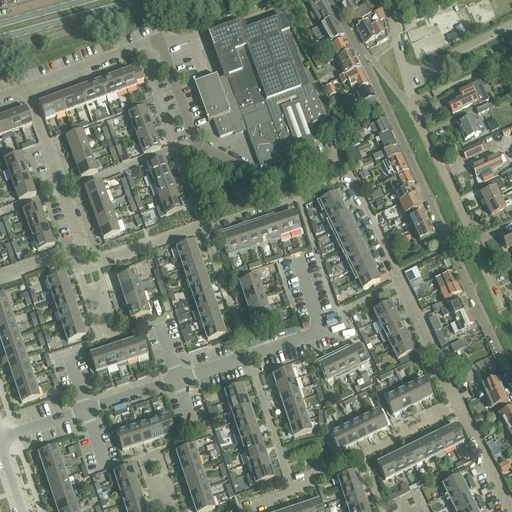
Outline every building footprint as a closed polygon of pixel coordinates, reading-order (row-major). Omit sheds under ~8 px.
[(324,3),(322,0),(310,0),(307,1),(312,10),(324,3)] [(352,0),(341,0),(339,1),(338,2),(347,19),(350,17),(354,24),(371,16),(366,7),(356,12),(354,7),(356,5),(354,0),(353,1),(352,0)] [(406,12),(433,0),(401,0),(406,12)] [(333,19),(324,3),(312,10),(319,22),(321,26),(333,19)] [(289,8),(284,11),(289,21),(292,19),(294,18),(289,8)] [(366,25),(357,29),(356,30),(365,47),(374,42),(376,47),(388,41),(381,13),(365,22),(366,25)] [(246,25),(213,37),(212,37),(225,74),(216,78),(216,77),(194,85),(208,123),(213,122),(219,139),(230,135),(231,137),(246,132),(260,170),(282,162),(279,154),(295,148),(295,150),(315,143),(309,126),(324,121),(311,85),(308,86),(283,18),(248,31),(246,25)] [(343,37),(333,19),(321,26),(316,29),(322,40),(326,37),(330,44),(343,37)] [(352,54),(345,41),(329,49),(335,62),(337,61),(352,54)] [(356,62),(352,54),(337,61),(341,69),(356,62)] [(359,69),(356,62),(341,69),(344,74),(341,76),(342,78),(359,69)] [(144,82),(139,68),(120,75),(126,91),(137,88),(135,85),(144,82)] [(368,86),(359,69),(342,78),(340,79),(343,85),(349,82),(349,83),(348,84),(349,87),(351,87),(354,93),(368,86)] [(126,91),(120,75),(110,78),(116,95),(126,91)] [(116,95),(110,78),(100,82),(106,99),(116,95)] [(322,87),(331,82),(328,78),(323,81),(322,78),(318,80),(322,87)] [(461,99),(447,105),(452,116),(473,107),(474,109),(475,108),(486,103),(488,102),(482,88),(484,87),(481,81),(458,92),(461,99)] [(106,99),(100,82),(89,86),(96,103),(106,99)] [(96,103),(89,86),(79,90),(85,106),(96,103)] [(85,106),(79,90),(69,93),(75,110),(85,106)] [(361,105),(374,99),(370,91),(357,97),(361,105)] [(75,110),(69,93),(59,97),(65,114),(75,110)] [(150,95),(144,97),(146,101),(147,105),(153,103),(150,95)] [(65,114),(59,97),(49,101),(55,118),(65,114)] [(55,118),(49,101),(38,105),(45,121),(55,118)] [(486,103),(475,108),(479,116),(489,111),(486,103)] [(32,126),(26,109),(15,113),(21,130),(32,126)] [(149,120),(145,109),(128,115),(132,126),(149,120)] [(21,130),(15,113),(5,117),(11,134),(21,130)] [(11,134),(5,117),(0,118),(0,134),(1,137),(11,134)] [(473,119),(457,126),(465,142),(481,135),(473,119)] [(149,120),(132,126),(136,136),(152,130),(149,120)] [(385,120),(370,127),(376,139),(379,138),(390,133),(390,132),(385,120)] [(152,130),(136,136),(139,146),(156,140),(152,130)] [(86,143),(82,132),(65,139),(69,149),(86,143)] [(359,132),(348,137),(351,144),(358,142),(363,139),(359,132)] [(396,147),(390,133),(379,138),(385,152),(396,147)] [(156,140),(139,146),(143,157),(160,151),(156,140)] [(90,153),(86,143),(69,149),(73,159),(90,153)] [(371,150),(368,144),(357,149),(360,156),(371,150)] [(483,154),(479,145),(462,153),(466,161),(483,154)] [(396,147),(385,152),(374,157),(376,161),(386,156),(388,162),(400,156),(396,147)] [(124,159),(120,160),(122,164),(130,162),(126,152),(122,153),(124,159)] [(90,153),(73,159),(77,169),(93,163),(90,153)] [(24,166),(20,155),(4,161),(8,172),(24,166)] [(400,156),(388,162),(383,164),(388,176),(390,175),(393,180),(408,173),(400,156)] [(472,169),(476,179),(481,177),(484,184),(498,178),(497,174),(492,177),(490,173),(503,167),(498,157),(472,169)] [(147,166),(151,177),(167,171),(163,160),(147,166)] [(93,163),(77,169),(81,180),(97,174),(93,163)] [(28,176),(24,166),(8,172),(11,182),(28,176)] [(167,171),(151,177),(146,179),(149,189),(154,187),(171,181),(167,171)] [(393,180),(389,182),(394,193),(411,185),(413,184),(412,181),(408,173),(393,180)] [(32,186),(28,176),(11,182),(15,192),(32,186)] [(490,191),(480,195),(485,206),(500,199),(503,198),(500,192),(505,190),(500,180),(487,185),(490,191)] [(171,181),(154,187),(158,197),(175,191),(171,181)] [(84,189),(88,200),(105,194),(101,183),(84,189)] [(32,186),(15,192),(19,203),(35,196),(32,186)] [(417,198),(412,188),(396,195),(400,205),(417,198)] [(175,191),(158,197),(162,207),(178,201),(175,191)] [(383,197),(380,191),(370,196),(373,201),(383,197)] [(109,192),(105,194),(88,200),(92,210),(108,204),(113,202),(109,192)] [(336,194),(319,203),(324,213),(341,205),(336,194)] [(421,208),(417,198),(400,205),(395,207),(398,213),(403,211),(405,215),(421,208)] [(500,199),(485,206),(491,217),(511,207),(511,204),(511,202),(503,205),(500,199)] [(376,203),(375,203),(378,209),(379,208),(384,206),(382,200),(376,203)] [(162,207),(156,209),(160,220),(182,212),(178,201),(162,207)] [(108,204),(92,210),(95,220),(112,214),(108,204)] [(341,205),(324,213),(329,223),(346,214),(341,205)] [(22,212),(26,223),(43,216),(39,206),(22,212)] [(398,213),(395,207),(384,213),(387,219),(398,213)] [(294,213),(283,217),(290,235),(300,231),(294,213)] [(409,220),(414,231),(429,225),(423,213),(409,220)] [(112,214),(95,220),(99,230),(116,224),(112,214)] [(346,214),(329,223),(334,232),(351,224),(346,214)] [(43,216),(26,223),(30,233),(47,227),(43,216)] [(283,217),(273,220),(279,238),(290,235),(283,217)] [(273,220),(263,224),(269,242),(279,238),(273,220)] [(116,224),(99,230),(103,241),(120,235),(116,224)] [(263,224),(253,227),(259,245),(269,242),(263,224)] [(351,224),(334,232),(339,242),(356,234),(351,224)] [(429,225),(414,231),(420,243),(434,237),(429,225)] [(47,227),(30,233),(34,243),(50,237),(47,227)] [(253,227),(243,231),(249,249),(259,245),(253,227)] [(243,231),(232,234),(238,252),(249,249),(243,231)] [(506,249),(506,250),(511,247),(511,231),(500,237),(503,244),(502,246),(503,249),(506,249)] [(400,232),(391,236),(393,240),(402,236),(400,232)] [(232,234),(222,238),(228,256),(238,252),(232,234)] [(356,234),(339,242),(343,252),(360,244),(356,234)] [(407,235),(396,241),(399,247),(410,242),(407,235)] [(50,237),(34,243),(38,253),(54,247),(50,237)] [(176,250),(180,260),(198,254),(194,244),(176,250)] [(360,244),(343,252),(348,262),(365,253),(360,244)] [(365,253),(348,262),(353,271),(370,263),(365,253)] [(198,254),(180,260),(183,270),(201,265),(198,254)] [(370,263),(353,271),(358,281),(375,273),(370,263)] [(201,265),(183,270),(187,281),(205,275),(201,265)] [(117,279),(121,290),(139,284),(135,273),(117,279)] [(375,273),(358,281),(362,291),(379,282),(375,273)] [(457,284),(452,274),(435,281),(439,291),(457,284)] [(205,275),(187,281),(190,291),(208,285),(205,275)] [(47,282),(50,293),(68,287),(65,276),(47,282)] [(239,284),(243,295),(261,289),(257,278),(239,284)] [(139,284),(121,290),(124,300),(142,294),(139,284)] [(461,294),(457,284),(439,291),(446,307),(456,303),(454,297),(461,294)] [(208,285),(190,291),(194,301),(211,295),(208,285)] [(423,296),(430,293),(426,285),(419,288),(423,296)] [(68,287),(50,293),(54,303),(72,297),(68,287)] [(261,289),(243,295),(246,305),(264,299),(261,289)] [(142,294),(124,300),(128,311),(146,305),(142,294)] [(211,295),(194,301),(197,311),(215,305),(211,295)] [(0,297),(0,309),(8,306),(5,296),(0,297)] [(72,297),(54,303),(57,313),(75,307),(72,297)] [(264,299),(246,305),(250,315),(268,309),(264,299)] [(444,310),(441,312),(444,319),(453,315),(454,317),(468,311),(464,302),(444,310)] [(373,312),(378,322),(395,314),(390,304),(373,312)] [(431,309),(434,315),(441,312),(444,310),(441,304),(431,309)] [(146,305),(128,311),(131,321),(149,315),(146,305)] [(215,305),(197,311),(201,322),(218,316),(215,305)] [(8,306),(0,309),(0,320),(12,317),(8,306)] [(75,307),(57,313),(60,323),(79,318),(75,307)] [(268,309),(250,315),(253,326),(276,318),(272,307),(268,309)] [(468,311),(454,317),(457,323),(450,326),(455,336),(464,331),(463,329),(474,324),(469,311),(468,311)] [(378,322),(372,325),(377,335),(378,335),(400,324),(395,314),(378,322)] [(218,316),(201,322),(204,332),(222,326),(218,316)] [(12,317),(0,320),(0,331),(15,327),(12,317)] [(79,318),(60,323),(64,334),(82,328),(79,318)] [(435,318),(428,321),(431,326),(438,323),(435,318)] [(405,334),(400,324),(378,335),(383,345),(388,342),(405,334)] [(222,326),(204,332),(208,342),(225,336),(222,326)] [(15,327),(0,331),(0,341),(1,343),(19,337),(15,327)] [(82,328),(64,334),(67,344),(85,338),(82,328)] [(440,333),(435,335),(440,348),(446,345),(440,333)] [(405,334),(388,342),(393,352),(410,344),(405,334)] [(19,337),(1,343),(4,354),(22,348),(19,337)] [(142,339),(131,342),(137,360),(148,356),(142,339)] [(131,342),(121,346),(127,363),(137,360),(131,342)] [(464,349),(461,342),(450,347),(454,354),(464,349)] [(410,344),(393,352),(397,361),(414,353),(410,344)] [(121,346),(111,349),(116,367),(127,363),(121,346)] [(358,347),(348,352),(356,369),(366,364),(358,347)] [(22,348),(4,354),(8,364),(26,358),(22,348)] [(111,349),(100,353),(106,370),(116,367),(111,349)] [(348,352),(338,357),(346,373),(356,369),(348,352)] [(96,374),(106,370),(100,353),(90,356),(96,374)] [(338,357),(329,361),(337,378),(346,373),(338,357)] [(26,358),(8,364),(11,374),(29,368),(26,358)] [(327,383),(337,378),(329,361),(319,366),(327,383)] [(29,368),(11,374),(14,384),(32,378),(29,368)] [(273,377),(276,387),(294,381),(290,371),(273,377)] [(32,378),(14,384),(18,395),(36,389),(32,378)] [(482,389),(475,392),(479,401),(486,398),(487,399),(505,391),(502,384),(500,385),(498,380),(482,388),(482,389)] [(294,381),(276,387),(280,397),(297,392),(294,381)] [(424,381),(414,386),(422,403),(432,398),(424,381)] [(414,386),(404,390),(412,408),(422,403),(414,386)] [(224,393),(228,403),(246,398),(242,387),(224,393)] [(36,389),(18,395),(21,405),(39,399),(36,389)] [(404,390),(394,395),(403,412),(412,408),(404,390)] [(505,391),(487,399),(492,411),(508,403),(506,398),(508,398),(505,391)] [(283,408),(301,402),(297,392),(280,397),(283,408)] [(392,417),(403,412),(394,395),(384,400),(392,417)] [(246,398),(228,403),(231,414),(249,408),(246,398)] [(304,412),(301,402),(283,408),(287,418),(304,412)] [(249,408),(231,414),(235,424),(253,418),(249,408)] [(511,408),(504,414),(499,417),(505,427),(511,423),(511,408)] [(166,412),(155,416),(157,421),(163,438),(174,435),(166,412)] [(304,412),(287,418),(290,428),(308,422),(304,412)] [(379,412),(369,417),(377,434),(387,429),(379,412)] [(145,420),(147,424),(153,442),(163,438),(157,421),(155,416),(145,420)] [(369,417),(359,422),(367,439),(377,434),(369,417)] [(253,418),(235,424),(238,434),(256,428),(253,418)] [(308,422),(290,428),(294,439),(311,433),(308,422)] [(359,422),(349,426),(357,444),(367,439),(359,422)] [(147,424),(137,428),(143,445),(153,442),(147,424)] [(349,426),(340,431),(348,448),(357,444),(349,426)] [(455,426),(445,431),(453,448),(463,443),(455,426)] [(137,428),(126,431),(132,449),(143,445),(137,428)] [(238,434),(232,436),(236,446),(242,444),(259,438),(256,428),(238,434)] [(122,452),(132,449),(126,431),(116,435),(122,452)] [(338,453),(348,448),(340,431),(329,436),(338,453)] [(445,431),(435,436),(444,453),(453,448),(445,431)] [(435,436),(426,441),(434,458),(444,453),(435,436)] [(259,438),(242,444),(245,454),(263,449),(259,438)] [(426,441),(416,446),(424,463),(434,458),(426,441)] [(492,443),(486,446),(490,453),(496,450),(494,447),(492,443)] [(499,449),(498,449),(501,455),(503,454),(510,450),(507,444),(499,449)] [(416,446),(406,450),(415,467),(424,463),(416,446)] [(176,453),(179,464),(197,458),(193,447),(176,453)] [(38,454),(42,465),(60,459),(56,449),(38,454)] [(263,449),(245,454),(249,465),(266,459),(263,449)] [(406,450),(397,455),(405,472),(415,467),(406,450)] [(397,455),(387,460),(395,477),(405,472),(397,455)] [(197,458),(179,464),(183,474),(200,468),(197,458)] [(60,459),(42,465),(45,475),(63,469),(60,459)] [(266,459),(249,465),(252,475),(270,469),(266,459)] [(385,482),(395,477),(387,460),(376,465),(385,482)] [(505,464),(498,467),(502,474),(508,470),(506,466),(505,464)] [(114,474),(117,485),(135,479),(131,468),(114,474)] [(200,468),(183,474),(186,485),(204,479),(200,468)] [(63,469),(45,475),(49,486),(66,480),(63,469)] [(252,475),(246,477),(250,488),(273,480),(270,469),(252,475)] [(355,473),(337,479),(341,490),(359,484),(355,473)] [(442,486),(447,496),(464,488),(459,477),(442,486)] [(135,479),(117,485),(121,495),(138,489),(135,479)] [(204,479),(186,485),(190,495),(207,489),(204,479)] [(66,480),(49,486),(52,496),(70,490),(66,480)] [(359,484),(341,490),(344,500),(362,494),(359,484)] [(464,488),(447,496),(452,506),(469,497),(464,488)] [(138,489),(121,495),(124,505),(142,499),(138,489)] [(207,489),(190,495),(193,505),(211,499),(207,489)] [(70,490),(52,496),(56,506),(73,500),(70,490)] [(362,494),(344,500),(348,510),(366,504),(362,494)] [(469,497),(452,506),(454,511),(463,511),(474,507),(469,497)] [(142,499),(124,505),(126,511),(138,511),(145,510),(142,499)] [(211,499),(193,505),(195,511),(207,511),(214,510),(211,499)] [(73,500),(56,506),(57,511),(72,511),(77,511),(73,500)] [(233,502),(228,504),(230,511),(236,510),(233,502)] [(322,511),(319,502),(308,505),(310,511),(322,511)]
